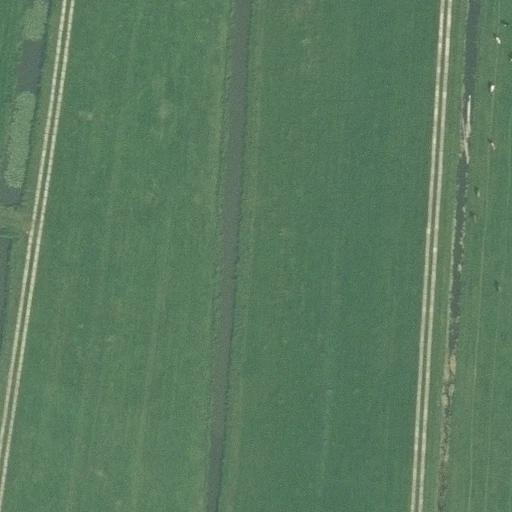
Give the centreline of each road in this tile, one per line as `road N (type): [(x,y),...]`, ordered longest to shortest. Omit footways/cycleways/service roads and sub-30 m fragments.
road 1 (track): [(415,511),(447,0)]
road 2 (track): [(0,490),(69,0)]
